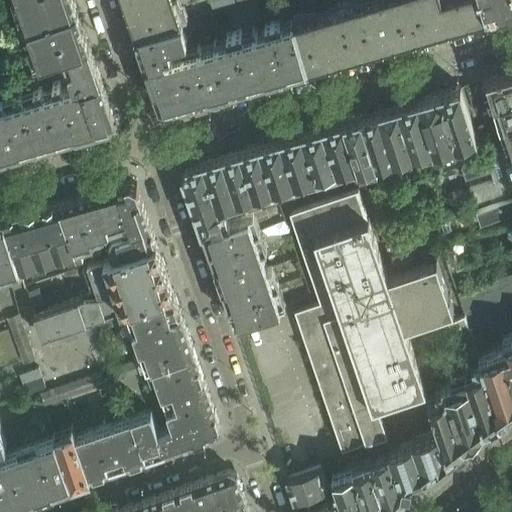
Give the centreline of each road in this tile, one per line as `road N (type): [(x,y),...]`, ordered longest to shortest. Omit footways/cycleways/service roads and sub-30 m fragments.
road 1 (residential): [(148,143),(511,38)]
road 2 (residential): [(250,444),(148,143)]
road 3 (residential): [(250,444),(50,511)]
road 4 (residential): [(0,186),(148,143)]
road 5 (residential): [(148,143),(99,0)]
